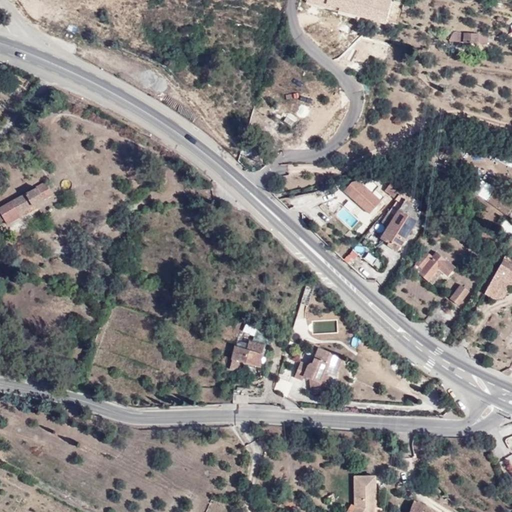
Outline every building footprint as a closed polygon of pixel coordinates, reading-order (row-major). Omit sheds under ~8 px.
[(306,0),(306,4),(387,20),(390,0),(306,0)] [(465,29),(430,21),(427,33),(463,41),(465,29)] [(357,180),(352,182),(344,190),(369,213),(380,201),(357,180)] [(403,189),(404,188),(393,180),(391,182),(396,186),(400,188),(403,189)] [(483,180),(475,192),(488,201),(486,203),(506,217),(511,208),(511,193),(509,192),(505,199),(488,187),(490,185),(483,180)] [(37,186),(38,188),(0,208),(0,218),(3,217),(5,220),(7,224),(23,216),(21,212),(45,199),(44,198),(52,194),(46,181),(37,186)] [(391,182),(385,189),(390,193),(391,192),(396,186),(391,182)] [(390,193),(394,197),(397,193),(399,194),(403,189),(400,188),(396,186),(391,192),(390,193)] [(329,188),(294,199),(300,218),(319,212),(317,204),(333,199),(329,188)] [(405,199),(380,239),(389,244),(391,241),(400,246),(420,213),(414,209),(416,206),(405,199)] [(496,230),(510,240),(511,237),(511,224),(504,219),(496,230)] [(388,246),(397,251),(400,246),(391,241),(389,244),(388,246)] [(353,249),(343,258),(348,264),(358,256),(353,249)] [(426,251),(412,268),(427,281),(438,267),(443,272),(448,276),(456,266),(446,259),(445,260),(436,252),(433,256),(426,251)] [(511,271),(511,264),(503,260),(484,294),(494,300),(511,270),(511,271)] [(432,285),(443,272),(438,267),(427,281),(432,285)] [(504,298),(511,282),(511,271),(511,270),(494,300),(504,298)] [(302,298),(310,300),(316,280),(308,276),(302,298)] [(459,305),(470,291),(461,285),(451,299),(459,305)] [(302,339),(293,330),(289,343),(300,346),(302,339)] [(245,349),(236,347),(230,368),(237,370),(240,361),(258,367),(265,345),(248,340),(245,349)] [(319,346),(307,341),(305,346),(317,352),(314,358),(312,357),(309,364),(301,361),(295,376),(294,377),(295,377),(302,380),(304,376),(309,378),(311,394),(332,391),(330,377),(326,373),(330,365),(334,367),(339,356),(318,347),(319,346)] [(294,377),(295,376),(283,371),(278,383),(290,391),(295,377),(294,377)] [(237,390),(234,389),(233,391),(234,400),(248,400),(248,396),(260,396),(261,388),(250,383),(249,387),(237,386),(237,390)] [(276,387),(289,392),(290,391),(278,383),(276,387)] [(373,511),(375,507),(375,478),(356,478),(356,507),(358,508),(355,511),(373,511)] [(299,509),(303,498),(286,492),(283,504),(299,509)] [(414,501),(409,511),(426,511),(423,511),(425,505),(414,501)]
